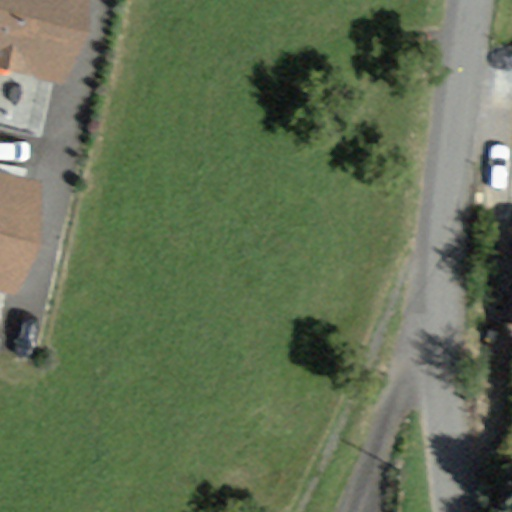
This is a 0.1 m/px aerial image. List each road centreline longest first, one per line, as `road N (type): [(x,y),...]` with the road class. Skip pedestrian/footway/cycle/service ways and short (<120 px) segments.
road 1 (residential): [(457,511),(435,357),(432,226),(465,0)]
road 2 (residential): [(24,341),(97,0)]
